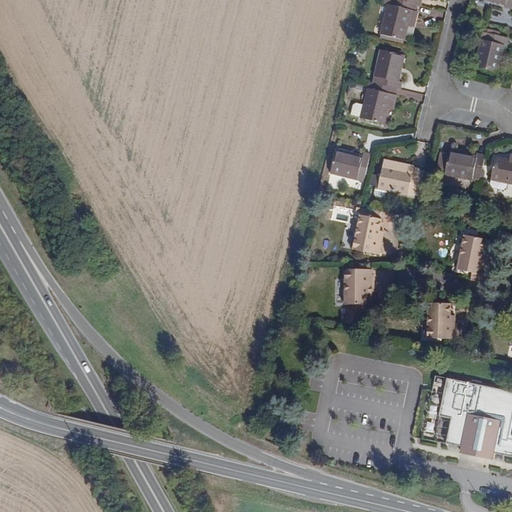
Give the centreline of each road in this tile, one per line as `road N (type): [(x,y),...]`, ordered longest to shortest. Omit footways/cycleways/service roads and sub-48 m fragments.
road 1 (primary): [(341,495),(213,432),(142,384),(78,320),(0,209)]
road 2 (primary): [(341,495),(8,411)]
road 3 (primary): [(161,507),(29,275)]
